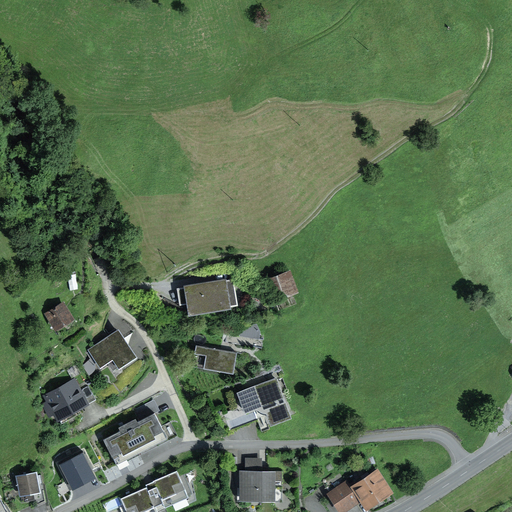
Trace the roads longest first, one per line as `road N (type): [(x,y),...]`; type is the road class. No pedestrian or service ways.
road 1 (track): [(165,281),(210,253),(268,252),(337,187),(471,96),(237,101)]
road 2 (residential): [(468,469),(444,434),(428,430),(313,442),(195,441)]
road 3 (residential): [(167,379),(151,339),(111,293),(122,281),(165,281)]
road 4 (residential): [(195,441),(62,511)]
